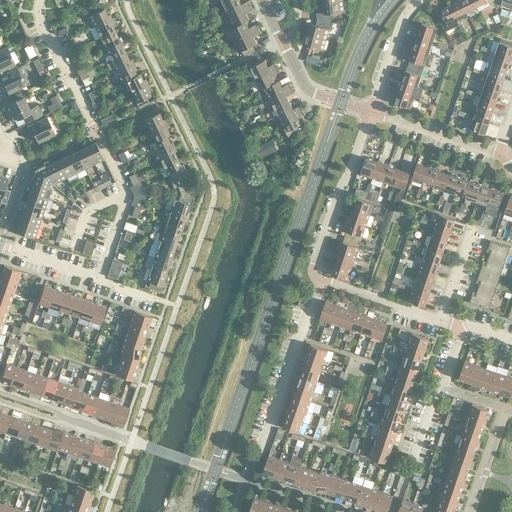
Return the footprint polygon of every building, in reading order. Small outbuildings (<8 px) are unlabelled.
[(241,4),(239,0),(233,0),(224,5),(226,10),(224,11),(227,17),(251,5),(249,1),(241,4)] [(344,11),(343,0),(323,3),(323,7),(324,12),(317,13),(317,19),(334,21),(333,13),(344,11)] [(469,15),(461,0),(451,5),(458,20),(469,15)] [(479,10),(474,0),(461,0),(469,15),(479,10)] [(474,0),(479,10),(489,5),(488,2),(491,0),(474,0)] [(253,10),(251,5),(227,17),(230,23),(232,22),(235,27),(246,21),(249,20),(246,13),(253,10)] [(458,20),(451,5),(444,8),(443,6),(433,10),(445,32),(461,24),(458,20)] [(104,8),(89,15),(92,20),(90,22),(93,28),(95,27),(111,19),(109,14),(107,15),(104,8)] [(502,21),(498,14),(493,16),(496,23),(502,21)] [(114,23),(111,19),(95,27),(100,38),(115,31),(111,24),(114,23)] [(334,21),(317,19),(316,25),(310,23),(307,34),(326,40),(329,29),(331,30),(334,21)] [(249,28),(246,21),(235,27),(231,28),(237,39),(259,29),(256,24),(249,28)] [(422,23),(417,38),(432,43),(438,28),(422,23)] [(65,27),(63,28),(57,31),(60,36),(67,32),(65,27)] [(261,33),(259,29),(237,39),(245,56),(255,51),(252,46),(257,43),(254,37),(261,33)] [(118,37),(115,31),(100,38),(106,49),(122,41),(120,36),(118,37)] [(457,44),(468,39),(465,33),(463,34),(454,39),(457,44)] [(326,40),(307,34),(304,45),(323,50),(326,40)] [(432,43),(417,38),(413,49),(429,54),(432,43)] [(124,45),(122,41),(106,49),(103,50),(106,56),(108,55),(111,60),(126,53),(122,46),(124,45)] [(511,46),(499,42),(495,53),(511,58),(511,55),(511,46)] [(0,71),(15,64),(7,47),(0,50),(0,71)] [(446,48),(444,56),(450,58),(452,50),(446,48)] [(434,56),(429,54),(413,49),(409,60),(408,65),(423,70),(425,65),(430,67),(434,56)] [(129,59),(126,53),(111,60),(116,71),(133,63),(131,58),(129,59)] [(511,58),(495,53),(492,64),(507,69),(511,58)] [(308,55),(305,61),(321,66),(323,60),(308,55)] [(261,62),(258,57),(248,62),(256,78),(277,68),(275,63),(268,66),(265,60),(261,62)] [(34,67),(40,64),(37,58),(31,61),(34,67)] [(135,67),(133,63),(116,71),(114,72),(117,78),(119,77),(122,82),(136,75),(133,68),(135,67)] [(507,69),(492,64),(488,75),(504,80),(507,69)] [(423,70),(408,65),(402,81),(418,87),(422,75),(423,70)] [(25,85),(17,68),(0,76),(0,83),(1,87),(4,85),(8,94),(25,85)] [(280,72),(277,68),(256,78),(261,89),(264,88),(276,82),(273,76),(280,72)] [(140,73),(136,75),(122,82),(127,93),(130,91),(147,83),(145,79),(143,80),(140,73)] [(504,80),(488,75),(484,85),(500,91),(504,80)] [(282,87),(279,81),(276,82),(264,88),(267,93),(265,94),(268,100),(291,88),(289,84),(282,87)] [(423,89),(418,87),(402,81),(398,92),(414,97),(420,99),(420,98),(423,89)] [(149,88),(147,83),(130,91),(138,108),(149,103),(146,97),(150,95),(147,89),(149,88)] [(500,91),(484,85),(481,96),(496,102),(500,91)] [(294,93),(291,88),(268,100),(271,106),(273,105),(275,110),(290,103),(287,96),(294,93)] [(414,97),(398,92),(394,103),(410,108),(414,97)] [(477,107),(493,112),(496,102),(481,96),(479,101),(464,96),(462,102),(477,107)] [(23,97),(5,106),(13,121),(22,116),(25,122),(42,114),(37,105),(29,109),(23,97)] [(293,109),(290,103),(275,110),(278,115),(276,116),(279,122),(302,110),(300,106),(293,109)] [(49,112),(54,110),(51,104),(46,107),(49,112)] [(162,119),(156,107),(142,114),(150,130),(166,122),(164,118),(162,119)] [(493,112),(477,107),(473,118),(489,123),(493,112)] [(305,115),(302,110),(279,122),(281,128),(284,127),(289,137),(299,132),(296,127),(301,125),(297,118),(305,115)] [(100,119),(103,125),(116,118),(113,113),(100,119)] [(55,134),(46,117),(27,127),(31,136),(33,134),(38,143),(55,134)] [(489,123),(473,118),(470,129),(485,134),(489,123)] [(169,127),(166,122),(150,130),(155,142),(166,136),(170,134),(166,128),(169,127)] [(169,142),(166,136),(155,142),(152,143),(154,148),(152,149),(155,155),(157,154),(174,146),(172,141),(169,142)] [(261,159),(278,151),(273,140),(256,149),(261,159)] [(104,159),(95,142),(86,147),(94,164),(104,159)] [(176,151),(174,146),(157,154),(163,165),(177,158),(174,152),(176,151)] [(94,164),(86,147),(77,152),(85,169),(94,164)] [(85,169),(77,152),(67,156),(76,173),(85,169)] [(76,173),(67,156),(58,160),(66,178),(76,173)] [(180,164),(177,158),(163,165),(168,176),(185,168),(182,163),(180,164)] [(361,174),(373,178),(378,162),(367,159),(361,174)] [(58,160),(49,165),(55,177),(48,180),(53,184),(66,178),(58,160)] [(389,166),(378,162),(373,178),(383,182),(389,166)] [(48,163),(36,169),(48,180),(55,177),(49,165),(48,163)] [(428,168),(417,164),(412,179),(423,183),(428,168)] [(399,170),(389,166),(383,182),(394,185),(399,170)] [(190,179),(185,168),(168,176),(173,187),(177,186),(180,193),(185,192),(181,183),(190,179)] [(439,171),(428,168),(423,183),(433,187),(439,171)] [(48,180),(36,169),(31,183),(33,183),(46,187),(48,180)] [(410,174),(399,170),(394,185),(401,188),(400,191),(397,193),(393,203),(400,205),(410,174)] [(449,175),(439,171),(433,187),(444,191),(449,175)] [(460,179),(449,175),(444,191),(455,194),(460,179)] [(8,179),(0,176),(0,198),(1,198),(0,201),(0,202),(6,204),(10,191),(5,189),(8,179)] [(471,182),(460,179),(455,194),(466,198),(471,182)] [(53,184),(48,180),(46,187),(33,183),(30,193),(48,199),(53,184)] [(482,186),(471,182),(466,198),(477,202),(482,186)] [(155,183),(143,188),(145,194),(157,188),(155,183)] [(493,190),(482,186),(477,202),(487,205),(493,190)] [(357,188),(354,195),(365,198),(367,192),(366,192),(357,188)] [(504,194),(493,190),(487,205),(498,209),(500,205),(504,194)] [(376,202),(379,194),(370,191),(369,193),(367,199),(376,202)] [(184,195),(185,192),(180,193),(178,200),(174,199),(170,211),(188,217),(194,198),(184,195)] [(48,199),(30,193),(26,203),(44,209),(48,199)] [(374,204),(357,198),(354,209),(370,215),(374,204)] [(44,209),(26,203),(23,212),(41,218),(44,209)] [(445,205),(442,213),(448,215),(450,208),(452,204),(450,203),(449,207),(445,205)] [(370,215),(354,209),(350,220),(366,226),(370,215)] [(188,217),(170,211),(166,222),(184,228),(188,217)] [(41,218),(23,212),(20,222),(38,228),(41,218)] [(385,213),(384,218),(384,220),(390,222),(392,215),(385,213)] [(454,219),(439,214),(435,225),(451,230),(454,219)] [(366,226),(350,220),(346,231),(362,237),(366,226)] [(38,228),(20,222),(16,232),(34,238),(38,228)] [(184,228),(166,222),(162,234),(180,240),(184,228)] [(451,230),(435,225),(431,236),(447,241),(451,230)] [(160,233),(159,236),(158,239),(160,240),(158,245),(176,252),(180,240),(162,234),(160,233)] [(447,241),(431,236),(428,246),(443,252),(447,241)] [(510,247),(490,240),(487,249),(491,250),(488,257),(505,263),(510,247)] [(93,243),(86,241),(82,253),(89,255),(93,243)] [(343,242),(339,253),(355,258),(359,247),(343,242)] [(176,252),(158,245),(154,257),(172,263),(176,252)] [(443,252),(428,246),(424,257),(440,263),(443,252)] [(355,258),(339,253),(336,263),(351,269),(355,258)] [(172,263),(154,257),(150,269),(168,275),(172,263)] [(440,263),(424,257),(420,268),(436,273),(440,263)] [(505,263),(488,257),(486,264),(482,263),(480,271),(500,278),(505,263)] [(113,259),(107,275),(117,278),(122,262),(113,259)] [(351,269),(336,263),(332,274),(347,280),(351,269)] [(21,271),(4,265),(0,276),(18,282),(21,271)] [(436,273),(420,268),(417,279),(432,284),(436,273)] [(168,275),(150,269),(146,281),(150,282),(148,287),(160,291),(162,286),(164,286),(168,275)] [(500,278),(480,271),(477,279),(480,281),(478,288),(494,293),(500,278)] [(18,282),(0,276),(0,287),(14,292),(18,282)] [(432,284),(417,279),(413,290),(429,295),(432,284)] [(54,289),(44,285),(38,303),(48,306),(54,289)] [(14,292),(0,287),(0,298),(11,302),(14,292)] [(494,293),(478,288),(475,295),(472,294),(469,303),(489,309),(494,293)] [(65,293),(54,289),(48,306),(59,310),(65,293)] [(429,295),(413,290),(409,301),(425,306),(429,295)] [(75,296),(65,293),(59,310),(69,313),(75,296)] [(302,293),(298,305),(305,308),(309,296),(302,293)] [(85,300),(75,296),(69,313),(79,317),(85,300)] [(11,302),(0,298),(0,310),(7,313),(11,302)] [(96,303),(85,300),(79,317),(90,320),(96,303)] [(336,305),(326,301),(320,318),(330,322),(336,305)] [(106,307),(96,303),(90,320),(100,324),(106,307)] [(346,308),(336,305),(330,322),(340,326),(346,308)] [(357,312),(346,308),(340,326),(351,329),(357,312)] [(151,316),(134,310),(130,321),(148,327),(151,316)] [(367,315),(357,312),(351,329),(361,333),(367,315)] [(377,319),(367,315),(361,333),(371,336),(377,319)] [(388,323),(377,319),(371,336),(382,340),(388,323)] [(148,327),(130,321),(127,331),(144,337),(148,327)] [(323,343),(326,334),(328,328),(324,326),(319,342),(323,343)] [(144,337),(127,331),(123,341),(141,347),(144,337)] [(429,339),(412,333),(408,343),(426,349),(429,339)] [(20,340),(9,337),(7,343),(12,344),(16,346),(18,346),(20,340)] [(141,347),(123,341),(120,352),(122,353),(139,359),(139,358),(141,347)] [(426,349),(408,343),(405,353),(422,359),(426,349)] [(328,350),(311,344),(307,355),(324,360),(328,350)] [(139,359),(122,353),(118,363),(135,369),(139,359)] [(422,359),(405,353),(401,364),(418,369),(422,359)] [(324,360),(307,355),(304,365),(321,371),(324,360)] [(475,365),(465,361),(459,378),(469,382),(475,365)] [(16,367),(6,363),(0,380),(10,384),(16,367)] [(135,369),(118,363),(115,374),(132,379),(135,369)] [(418,369),(401,364),(398,374),(415,380),(418,369)] [(321,371),(304,365),(300,375),(317,381),(321,371)] [(485,368),(475,365),(469,382),(479,385),(485,368)] [(27,370),(16,367),(10,384),(20,387),(27,370)] [(496,372),(485,368),(479,385),(490,389),(496,372)] [(37,374),(27,370),(20,387),(31,391),(37,374)] [(506,375),(496,372),(490,389),(500,392),(506,375)] [(47,377),(37,374),(31,391),(41,394),(47,377)] [(415,380),(398,374),(394,384),(411,390),(415,380)] [(317,381),(300,375),(297,386),(314,391),(317,381)] [(511,391),(511,377),(506,375),(500,392),(510,396),(509,398),(510,398),(511,391)] [(57,381),(47,377),(41,394),(51,398),(57,381)] [(68,384),(57,381),(51,398),(61,401),(68,384)] [(78,388),(68,384),(61,401),(72,405),(78,388)] [(411,390),(394,384),(391,395),(408,400),(411,390)] [(314,391),(297,386),(293,396),(310,402),(314,391)] [(78,388),(72,405),(71,407),(82,410),(88,393),(78,390),(78,388)] [(100,392),(98,397),(92,414),(102,418),(110,396),(100,392)] [(98,397),(88,393),(82,410),(92,414),(98,397)] [(110,395),(110,396),(102,418),(113,421),(119,404),(121,398),(110,395)] [(408,400),(391,395),(387,405),(404,411),(408,400)] [(310,402),(293,396),(289,406),(307,412),(310,402)] [(129,407),(119,404),(113,421),(123,425),(129,407)] [(479,406),(472,404),(469,414),(486,420),(489,409),(479,406)] [(404,411),(387,405),(384,415),(401,421),(404,411)] [(307,412),(289,406),(286,417),(303,422),(307,412)] [(11,416),(0,412),(0,431),(5,433),(11,416)] [(486,420),(469,414),(465,425),(482,430),(486,420)] [(401,421),(384,415),(380,426),(397,431),(401,421)] [(21,419),(11,416),(5,433),(15,436),(21,419)] [(303,422),(286,417),(282,427),(299,433),(303,422)] [(31,423),(21,419),(15,436),(25,440),(31,423)] [(41,426),(31,423),(25,440),(35,443),(41,426)] [(482,430),(465,425),(462,435),(479,441),(482,430)] [(52,430),(41,426),(35,443),(46,447),(52,430)] [(397,431),(380,426),(377,436),(394,442),(397,431)] [(52,430),(46,447),(56,450),(63,431),(52,430)] [(73,435),(63,431),(56,450),(57,451),(58,449),(67,452),(73,435)] [(84,438),(73,435),(67,452),(66,457),(76,460),(78,456),(84,438)] [(479,441),(462,435),(458,445),(475,451),(479,441)] [(394,442),(377,436),(373,446),(390,452),(394,442)] [(94,442),(84,438),(78,456),(88,459),(94,442)] [(353,439),(349,450),(355,452),(359,441),(353,439)] [(104,446),(94,442),(88,459),(98,463),(104,446)] [(475,451),(458,445),(455,455),(472,461),(475,451)] [(115,449),(104,446),(98,463),(109,466),(115,449)] [(390,452),(373,446),(369,457),(386,462),(390,452)] [(472,461),(455,455),(451,465),(468,471),(472,461)] [(279,459),(269,456),(263,472),(273,476),(279,459)] [(289,463),(279,459),(273,476),(283,480),(289,463)] [(300,466),(289,463),(283,480),(294,483),(300,466)] [(468,471),(451,465),(448,476),(465,482),(468,471)] [(310,470),(300,466),(294,483),(304,487),(310,470)] [(320,473),(310,470),(304,487),(314,490),(320,473)] [(321,471),(320,473),(314,490),(315,490),(326,492),(332,475),(321,471)] [(342,478),(332,475),(326,492),(336,496),(342,478)] [(465,482),(448,476),(444,486),(461,492),(465,482)] [(352,482),(342,478),(336,496),(346,499),(352,482)] [(363,485),(352,482),(346,499),(357,502),(363,485)] [(94,490),(77,484),(73,495),(91,501),(94,490)] [(373,489),(363,485),(357,502),(367,506),(373,489)] [(461,492),(444,486),(441,496),(458,502),(461,492)] [(383,492),(373,489),(367,506),(377,509),(383,492)] [(387,511),(393,496),(383,492),(377,509),(384,511),(387,511)] [(91,501),(73,495),(70,505),(87,511),(91,501)] [(454,511),(458,502),(441,496),(437,507),(452,511),(454,511)] [(261,511),(265,500),(255,497),(249,511),(261,511)] [(410,511),(413,503),(402,499),(398,511),(410,511)] [(272,511),(275,504),(265,500),(261,511),(272,511)] [(422,511),(424,506),(413,503),(410,511),(422,511)]
